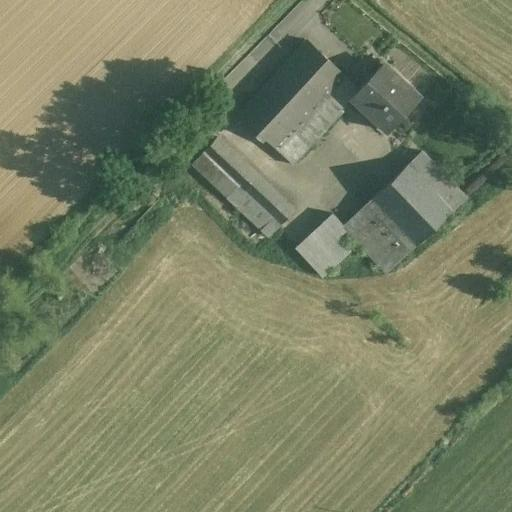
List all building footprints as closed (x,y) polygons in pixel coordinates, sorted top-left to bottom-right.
[(304,39),(237,114),(292,164),(342,110),(341,109),(351,99),(350,98),(358,89),(304,39)] [(358,89),(350,98),(351,99),(388,131),(420,98),(382,63),(358,89)] [(267,237),(294,209),(216,137),(190,164),(267,237)] [(421,150),(341,226),(346,231),(386,273),(465,197),(421,150)] [(341,226),(330,213),(295,247),(320,276),(349,251),(339,239),(346,231),(341,226)]
